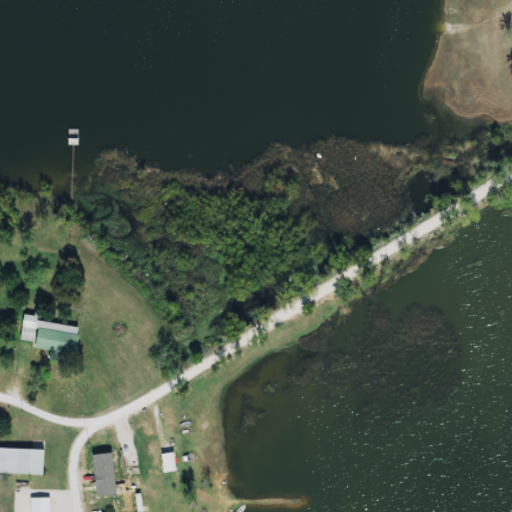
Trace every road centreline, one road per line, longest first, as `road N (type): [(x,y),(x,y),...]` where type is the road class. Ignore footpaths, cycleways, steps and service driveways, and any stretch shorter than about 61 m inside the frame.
road 1 (residential): [(59,446),(511,172)]
road 2 (residential): [(1,511),(59,446),(107,511)]
